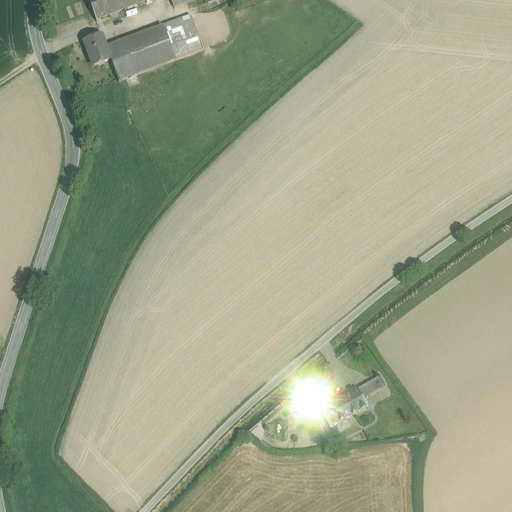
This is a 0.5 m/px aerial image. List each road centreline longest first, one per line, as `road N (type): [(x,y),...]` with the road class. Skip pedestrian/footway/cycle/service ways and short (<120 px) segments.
road 1 (tertiary): [(141,511),(236,410),(397,278),(511,197)]
road 2 (secondary): [(0,391),(71,169),(34,0)]
